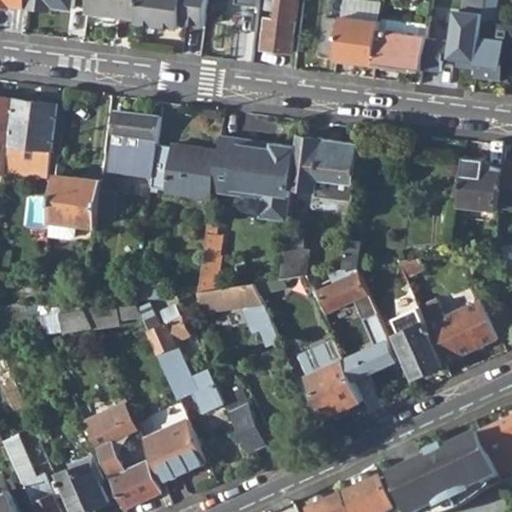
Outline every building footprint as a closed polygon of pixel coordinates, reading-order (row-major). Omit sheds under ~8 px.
[(76,8),(76,0),(31,0),(30,5),(55,8),(56,5),(76,8)] [(90,0),(89,10),(139,17),(140,0),(90,0)] [(209,0),(140,0),(139,17),(164,25),(168,21),(175,22),(179,27),(182,27),(182,23),(206,26),(209,0)] [(268,0),(268,8),(278,9),(276,19),(266,18),(263,48),(294,52),(301,0),(268,0)] [(478,75),(486,0),(468,0),(466,17),(462,16),(455,72),(478,75)] [(497,24),(499,0),(486,0),(478,75),(504,79),(508,42),(492,41),(494,24),(497,24)] [(0,6),(15,9),(16,4),(0,1),(0,6)] [(501,28),(511,29),(511,9),(504,9),(501,28)] [(382,21),(343,15),(343,19),(338,58),(377,63),(382,27),(382,21)] [(338,58),(343,19),(326,16),(321,56),(338,58)] [(424,68),(429,33),(382,27),(377,63),(424,68)] [(0,171),(7,172),(16,99),(0,96),(0,171)] [(50,178),(59,104),(17,99),(16,99),(7,172),(50,178)] [(158,145),(162,116),(118,110),(109,170),(154,176),(155,172),(158,145)] [(356,192),(362,142),(302,134),(300,145),(295,182),(295,185),(356,192)] [(300,145),(223,135),(221,151),(216,190),(266,196),(263,215),(291,219),(295,185),(295,182),(300,145)] [(173,144),(173,146),(158,145),(155,172),(154,176),(153,186),(167,188),(166,190),(215,198),(216,190),(221,151),(173,144)] [(511,188),(511,159),(507,159),(505,170),(503,187),(511,188)] [(503,187),(505,170),(466,167),(461,204),(501,208),(503,187)] [(104,179),(57,174),(51,220),(98,226),(99,218),(102,192),(104,179)] [(115,219),(118,194),(102,192),(99,218),(115,219)] [(221,234),(223,224),(211,223),(202,290),(219,288),(224,255),(221,255),(224,234),(221,234)] [(307,236),(303,231),(289,229),(282,278),(286,277),(308,274),(309,274),(312,247),(305,245),(307,236)] [(359,266),(363,240),(350,239),(346,268),(359,266)] [(402,260),(408,272),(414,269),(410,258),(402,260)] [(346,268),(329,270),(335,284),(322,290),(332,311),(359,298),(378,344),(346,359),(356,380),(402,360),(392,338),(380,311),(359,266),(346,268)] [(35,273),(32,300),(0,306),(0,321),(41,315),(44,291),(46,272),(35,273)] [(312,284),(323,279),(321,272),(309,274),(308,274),(312,284)] [(272,280),(274,289),(289,285),(286,277),(282,278),(272,280)] [(166,296),(158,280),(140,282),(138,300),(166,296)] [(262,292),(274,289),(272,280),(258,282),(262,292)] [(203,309),(250,303),(271,349),(284,342),(283,340),(262,292),(258,282),(219,288),(202,290),(200,291),(203,309)] [(59,313),(60,293),(44,291),(41,315),(50,314),(59,313)] [(438,300),(445,316),(461,309),(455,297),(443,302),(441,298),(438,300)] [(502,337),(489,308),(484,298),(461,309),(445,316),(438,300),(422,305),(448,361),(502,337)] [(120,303),(122,320),(145,316),(138,300),(120,303)] [(511,331),(511,317),(504,301),(489,307),(502,337),(511,331)] [(122,320),(120,303),(99,307),(101,322),(122,320)] [(178,341),(193,335),(179,305),(162,312),(168,323),(151,331),(181,396),(197,390),(207,412),(229,401),(224,392),(213,367),(194,375),(178,341)] [(417,375),(448,361),(422,305),(397,317),(404,332),(399,334),(399,335),(409,357),(417,375)] [(87,308),(94,323),(101,322),(99,307),(87,308)] [(95,326),(94,323),(87,308),(59,313),(50,314),(53,323),(63,322),(65,331),(95,326)] [(402,360),(409,357),(399,335),(392,338),(402,360)] [(328,415),(365,399),(356,380),(346,359),(338,341),(301,357),(328,415)] [(252,450),(270,442),(242,383),(224,392),(229,401),(252,450)] [(165,480),(209,459),(191,418),(146,439),(165,480)] [(511,420),(483,434),(503,477),(511,472),(511,420)] [(149,460),(127,470),(108,428),(94,434),(113,475),(124,499),(127,508),(164,492),(149,460)] [(66,511),(48,472),(38,475),(20,434),(6,440),(25,481),(27,480),(41,511),(66,511)] [(432,457),(392,475),(408,511),(441,511),(506,484),(503,477),(483,434),(448,450),(448,449),(432,456),(432,457)] [(113,475),(108,478),(97,455),(57,472),(75,511),(83,511),(110,501),(111,505),(124,499),(113,475)] [(397,511),(398,511),(384,479),(346,497),(352,511),(397,511)] [(0,511),(23,511),(13,491),(0,496),(0,511)] [(352,511),(346,497),(313,511),(352,511)]
